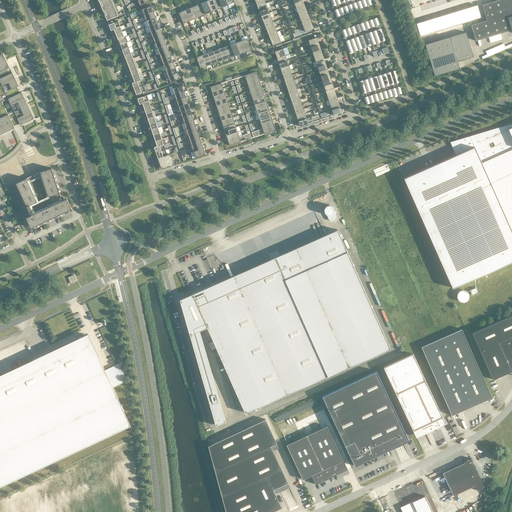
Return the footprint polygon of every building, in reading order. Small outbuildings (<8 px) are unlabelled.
[(98,0),(99,1),(103,11),(107,20),(118,16),(120,15),(119,15),(122,13),(122,12),(121,12),(121,11),(118,12),(115,5),(113,0),(98,0)] [(217,9),(212,0),(208,0),(207,1),(211,12),(217,9)] [(222,7),(219,0),(212,0),(217,9),(222,7)] [(340,15),(334,0),(329,0),(332,6),(333,6),(332,6),(335,5),(337,9),(334,10),(333,10),(336,17),(340,15),(340,16),(341,15),(340,15)] [(334,0),(340,15),(341,15),(345,13),(345,14),(345,13),(343,7),(339,8),(338,4),(341,3),(340,0),(334,0)] [(340,0),(341,3),(344,2),(346,6),(343,7),(345,13),(345,14),(345,13),(349,12),(350,12),(349,12),(345,0),(340,0)] [(345,0),(349,12),(350,12),(354,10),(354,11),(354,10),(352,4),(348,5),(347,1),(348,0),(345,0)] [(355,0),(358,8),(359,8),(359,9),(359,8),(363,7),(361,0),(358,2),(356,0),(355,0)] [(511,0),(496,0),(482,5),(486,20),(511,12),(511,0)] [(211,12),(207,1),(201,3),(206,14),(211,12)] [(206,14),(201,3),(195,6),(200,16),(206,14)] [(477,5),(470,7),(474,20),(481,18),(477,5)] [(142,9),(144,15),(153,11),(151,6),(142,9)] [(200,16),(195,6),(190,8),(195,19),(200,16)] [(470,7),(462,10),(466,22),(474,20),(470,7)] [(195,19),(190,8),(184,10),(189,21),(195,19)] [(189,21),(184,10),(179,13),(183,24),(189,21)] [(462,10),(454,12),(458,25),(466,22),(462,10)] [(156,17),(153,11),(144,15),(146,21),(156,17)] [(454,12),(447,14),(451,27),(458,25),(454,12)] [(511,12),(486,20),(471,25),(476,41),(511,30),(511,12)] [(447,14),(439,17),(443,29),(451,27),(447,14)] [(158,23),(156,17),(146,21),(148,26),(158,23)] [(439,17),(432,19),(435,32),(443,29),(439,17)] [(373,20),(380,41),(381,41),(381,42),(381,41),(385,40),(381,29),(381,28),(381,29),(378,30),(376,25),(379,24),(380,24),(377,18),(373,19),(373,20)] [(368,21),(370,27),(374,26),(375,31),(372,32),(376,43),(380,41),(380,42),(381,42),(380,41),(373,20),(372,19),(372,20),(369,21),(368,21)] [(432,19),(424,21),(428,34),(435,32),(432,19)] [(113,23),(112,21),(108,22),(109,24),(109,25),(111,30),(120,26),(118,21),(113,23)] [(364,23),(371,44),(372,44),(372,45),(372,44),(376,43),(372,32),(369,33),(367,29),(370,27),(368,21),(364,23),(364,22),(364,23)] [(424,21),(416,24),(420,36),(428,34),(424,21)] [(359,24),(361,31),(365,30),(366,34),(363,35),(367,46),(367,47),(367,46),(371,45),(372,45),(371,45),(371,44),(364,23),(363,22),(363,23),(360,24),(359,24)] [(160,28),(158,23),(148,26),(151,32),(160,28)] [(314,28),(312,23),(303,27),(305,32),(314,28)] [(355,26),(362,48),(363,48),(367,46),(367,47),(367,46),(363,35),(360,36),(358,32),(361,31),(359,24),(359,25),(355,26),(355,25),(355,26)] [(122,32),(120,26),(111,30),(113,35),(122,32)] [(350,28),(352,34),(356,33),(357,37),(354,38),(358,49),(358,50),(358,49),(362,48),(363,48),(362,48),(355,26),(354,26),(350,28),(350,27),(350,28)] [(346,29),(353,51),(354,51),(358,49),(358,50),(358,49),(354,38),(351,40),(349,35),(352,34),(350,28),(350,27),(350,28),(346,29)] [(162,34),(160,28),(151,32),(153,37),(162,34)] [(353,51),(346,29),(345,29),(341,31),(341,30),(341,31),(343,37),(344,37),(347,36),(348,40),(345,41),(345,42),(349,53),(349,52),(353,51),(353,52),(353,51)] [(124,37),(122,32),(113,35),(115,40),(124,37)] [(425,44),(433,71),(435,76),(459,68),(457,62),(473,57),(466,32),(425,44)] [(164,39),(162,34),(153,37),(155,43),(164,39)] [(281,41),(279,36),(270,40),(272,45),(281,41)] [(127,42),(124,37),(115,40),(118,46),(127,42)] [(308,40),(311,47),(319,44),(317,37),(308,40)] [(167,45),(164,39),(155,43),(153,44),(156,49),(157,49),(167,45)] [(252,50),(248,39),(242,41),(246,52),(252,50)] [(246,52),(242,41),(236,43),(240,54),(246,52)] [(129,47),(127,42),(118,46),(120,51),(129,47)] [(240,54),(236,43),(230,45),(234,56),(240,54)] [(169,51),(167,45),(157,49),(159,54),(169,51)] [(234,56),(230,45),(225,47),(229,58),(234,56)] [(131,53),(129,47),(120,51),(122,56),(131,53)] [(229,58),(225,47),(219,49),(223,60),(229,58)] [(275,51),(277,58),(285,55),(283,48),(275,51)] [(223,60),(219,49),(213,51),(217,62),(223,60)] [(171,56),(169,51),(159,54),(162,60),(171,56)] [(217,62),(213,51),(208,53),(212,64),(217,62)] [(14,126),(20,123),(20,125),(34,119),(21,92),(20,93),(17,87),(19,86),(3,53),(0,54),(0,134),(14,128),(14,126)] [(133,58),(131,53),(122,56),(124,62),(133,58)] [(212,64),(208,53),(202,55),(206,66),(212,64)] [(206,66),(202,55),(196,57),(200,68),(206,66)] [(173,62),(171,56),(162,60),(164,65),(173,62)] [(134,58),(133,58),(124,62),(126,67),(136,63),(134,58)] [(175,67),(173,62),(164,65),(166,71),(175,67)] [(138,69),(136,63),(126,67),(128,72),(137,69),(138,69)] [(178,73),(175,67),(166,71),(168,77),(178,73)] [(139,74),(137,69),(128,72),(130,78),(139,74)] [(391,72),(398,94),(398,95),(398,94),(402,93),(400,86),(397,87),(396,83),(398,82),(399,82),(396,71),(395,71),(395,70),(395,71),(391,72)] [(245,75),(246,80),(258,77),(256,71),(245,75)] [(386,74),(390,85),(393,84),(394,88),(391,89),(393,96),(393,95),(393,96),(393,95),(397,94),(397,95),(398,95),(397,94),(398,94),(391,72),(390,72),(387,73),(386,73),(386,74)] [(180,79),(178,73),(168,77),(170,82),(180,79)] [(382,75),(388,97),(389,97),(393,96),(391,89),(388,90),(386,86),(390,85),(386,74),(386,73),(386,74),(382,75),(382,74),(382,75)] [(141,80),(139,74),(130,78),(132,83),(141,80)] [(377,76),(380,88),(384,87),(385,91),(382,92),(384,98),(384,99),(384,98),(388,97),(388,98),(388,97),(382,75),(381,75),(377,76)] [(373,78),(372,78),(379,100),(380,100),(383,98),(384,99),(384,98),(382,92),(379,93),(377,88),(380,88),(377,76),(373,78),(373,77),(372,77),(373,78)] [(259,81),(258,77),(246,80),(248,85),(259,81)] [(368,79),(371,90),(375,89),(376,94),(373,95),(375,101),(375,102),(375,101),(379,100),(372,78),(372,77),(372,78),(368,79)] [(296,79),(294,80),(285,82),(287,87),(297,84),(296,79)] [(363,81),(370,103),(371,103),(370,102),(374,101),(374,102),(375,102),(375,101),(373,95),(369,96),(368,91),(371,90),(368,79),(367,79),(364,81),(363,80),(363,81)] [(143,85),(141,80),(132,83),(134,88),(143,85)] [(370,103),(363,81),(363,80),(363,81),(359,82),(359,81),(359,82),(358,82),(362,93),(362,94),(363,94),(362,93),(365,92),(367,97),(364,98),(364,97),(363,98),(365,104),(366,104),(370,103)] [(261,86),(259,81),(248,85),(250,90),(261,86)] [(210,87),(212,92),(223,88),(221,83),(210,87)] [(299,89),(297,84),(287,87),(288,92),(297,89),(299,89)] [(145,91),(143,85),(134,88),(137,96),(141,94),(140,93),(145,91)] [(173,89),(175,95),(184,91),(182,85),(173,89)] [(263,91),(261,86),(250,90),(251,95),(263,91)] [(225,93),(223,88),(212,92),(213,97),(225,93)] [(186,97),(184,91),(175,95),(177,100),(186,97)] [(264,96),(263,91),(251,95),(253,100),(264,96)] [(226,98),(225,93),(213,97),(215,102),(226,98)] [(149,100),(147,95),(137,98),(139,104),(140,104),(149,100)] [(266,101),(264,96),(253,100),(254,105),(266,101)] [(188,103),(186,97),(177,100),(178,106),(188,103)] [(228,103),(226,98),(215,102),(216,106),(228,103)] [(151,106),(149,100),(140,104),(141,109),(151,106)] [(267,106),(266,101),(254,105),(256,110),(267,106)] [(190,108),(188,103),(178,106),(180,112),(190,108)] [(230,107),(228,103),(216,106),(218,111),(230,107)] [(153,111),(151,106),(141,109),(143,114),(153,111)] [(269,111),(267,106),(256,110),(258,114),(269,111)] [(231,112),(230,107),(218,111),(220,116),(231,112)] [(342,112),(340,107),(332,110),(320,114),(322,119),(342,112)] [(192,114),(190,108),(180,112),(182,117),(192,114)] [(154,117),(153,111),(143,114),(145,120),(154,117)] [(271,115),(269,111),(258,114),(259,119),(271,115)] [(233,117),(231,112),(220,116),(221,121),(233,117)] [(194,120),(192,114),(182,117),(184,123),(194,120)] [(320,119),(318,114),(306,118),(307,118),(298,121),(300,126),(320,119)] [(272,120),(271,115),(259,119),(261,124),(272,120)] [(156,122),(154,117),(145,120),(147,125),(156,122)] [(234,122),(233,117),(221,121),(223,126),(234,122)] [(196,126),(194,120),(184,123),(186,129),(196,126)] [(274,125),(272,120),(261,124),(262,129),(274,125)] [(158,128),(156,122),(147,125),(149,131),(158,128)] [(236,127),(234,122),(223,126),(224,131),(236,127)] [(511,122),(449,142),(450,142),(456,155),(404,178),(452,288),(511,261),(511,122)] [(276,130),(274,125),(262,129),(252,132),(253,138),(259,136),(259,135),(258,132),(263,131),(264,134),(276,130)] [(198,131),(196,126),(186,129),(188,134),(198,131)] [(238,132),(236,127),(224,131),(226,136),(238,132)] [(160,133),(158,128),(149,131),(151,136),(160,133)] [(199,137),(198,131),(188,134),(190,140),(199,137)] [(239,136),(238,132),(226,136),(228,140),(239,137),(239,136)] [(162,139),(160,133),(151,136),(153,142),(162,139)] [(252,138),(250,133),(239,136),(239,137),(228,140),(229,145),(241,142),(241,141),(240,138),(245,137),(246,140),(252,138)] [(201,143),(199,137),(190,140),(192,146),(201,143)] [(164,144),(162,139),(153,142),(154,147),(164,144)] [(203,148),(201,143),(192,146),(194,151),(203,148)] [(165,149),(164,144),(154,147),(156,152),(165,149)] [(205,154),(203,148),(194,151),(196,157),(205,154)] [(167,155),(165,149),(156,152),(158,158),(171,154),(167,155)] [(174,164),(171,154),(158,158),(161,168),(174,164)] [(40,171),(16,183),(31,215),(26,217),(31,228),(72,209),(67,198),(62,200),(52,168),(40,171)] [(361,197),(357,198),(362,208),(365,207),(405,298),(402,299),(407,309),(410,308),(410,307),(412,306),(415,302),(419,304),(421,299),(425,301),(428,296),(431,298),(437,295),(388,185),(382,188),(381,192),(376,190),(375,194),(370,193),(369,197),(364,196),(361,197)] [(329,219),(329,220),(330,220),(331,221),(332,221),(333,221),(334,221),(335,220),(335,219),(336,219),(336,218),(336,217),(336,216),(336,215),(334,211),(334,210),(334,209),(334,208),(333,207),(333,206),(332,206),(331,205),(330,205),(329,205),(328,205),(327,206),(326,206),(325,207),(325,208),(324,208),(324,209),(324,210),(324,211),(325,212),(325,213),(326,214),(328,219),(329,219)] [(338,230),(265,262),(318,380),(390,348),(338,230)] [(318,380),(265,262),(192,294),(180,300),(190,336),(216,426),(225,421),(200,332),(199,331),(207,327),(245,413),(318,380)] [(77,280),(74,275),(68,278),(71,283),(77,280)] [(511,314),(472,332),(511,348),(511,314)] [(492,397),(461,329),(421,347),(452,415),(492,397)] [(511,348),(472,332),(493,379),(511,371),(511,348)] [(35,364),(0,380),(0,486),(127,427),(121,413),(124,412),(113,387),(125,382),(122,362),(105,370),(88,334),(82,337),(81,335),(77,337),(78,339),(32,360),(35,364)] [(445,423),(413,354),(384,367),(413,430),(427,423),(429,428),(430,429),(433,428),(433,429),(445,423)] [(409,440),(376,371),(322,396),(355,466),(370,459),(370,460),(370,459),(373,458),(373,457),(389,450),(385,440),(403,432),(407,441),(409,440)] [(265,419),(211,445),(208,446),(225,511),(272,511),(282,508),(273,490),(288,483),(271,446),(277,443),(265,419)] [(347,469),(327,426),(286,445),(302,479),(311,475),(315,484),(347,469)] [(484,487),(471,458),(464,462),(464,463),(442,473),(453,495),(475,485),(477,490),(484,487)] [(412,501),(400,507),(402,511),(432,511),(425,496),(412,502),(412,501)]
